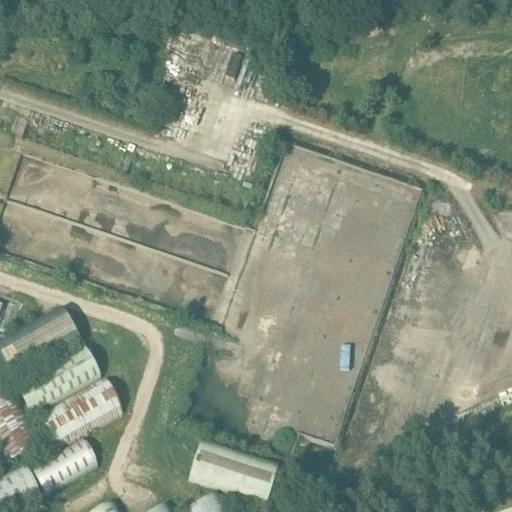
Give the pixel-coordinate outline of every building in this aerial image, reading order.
[(62,311),(0,345),(0,366),(10,385),(81,346),(62,311)] [(82,347),(13,386),(31,419),(101,381),(82,347)] [(3,375),(0,376),(0,456),(5,466),(42,446),(3,375)] [(103,381),(31,420),(51,456),(123,417),(103,381)] [(202,440),(188,483),(264,507),(278,464),(202,440)] [(81,441),(28,471),(45,500),(98,470),(81,441)] [(4,476),(0,478),(0,511),(30,511),(43,505),(22,466),(4,476)] [(228,511),(219,495),(190,511),(228,511)]
